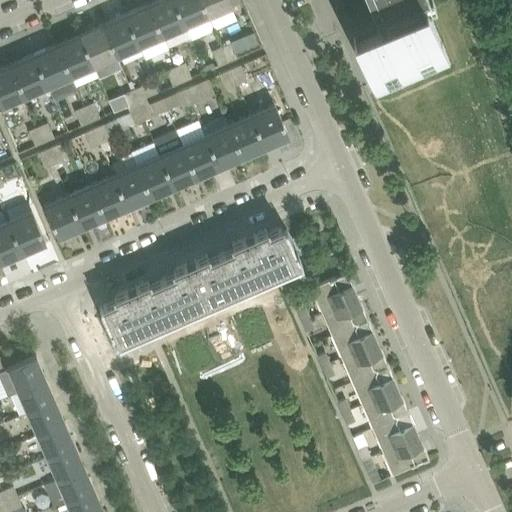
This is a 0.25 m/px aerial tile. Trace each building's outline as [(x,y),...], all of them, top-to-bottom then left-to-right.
[(186,25),(175,0),(152,0),(149,2),(163,35),(186,25)] [(209,15),(202,0),(175,0),(186,25),(209,15)] [(229,0),(202,0),(209,15),(232,5),(229,0)] [(376,0),(387,23),(353,38),(377,94),(451,62),(423,0),(376,0)] [(163,35),(149,2),(126,12),(140,46),(163,35)] [(140,46),(126,12),(103,22),(117,56),(140,46)] [(117,56),(103,22),(80,31),(95,66),(117,56)] [(95,66),(80,31),(56,41),(71,76),(95,66)] [(71,76),(56,41),(33,51),(48,86),(71,76)] [(233,42),(223,46),(229,60),(238,56),(233,42)] [(229,60),(223,46),(213,50),(219,64),(229,60)] [(48,86),(33,51),(10,61),(25,96),(48,86)] [(25,96),(10,61),(0,65),(0,100),(2,106),(25,96)] [(186,62),(176,66),(183,80),(192,76),(186,62)] [(241,63),(232,67),(238,81),(247,78),(241,63)] [(183,80),(176,66),(167,70),(174,84),(183,80)] [(238,81),(232,67),(223,71),(229,85),(238,81)] [(195,83),(186,88),(192,102),(202,98),(195,83)] [(142,85),(132,90),(138,104),(148,99),(142,85)] [(192,102),(186,88),(176,92),(183,106),(192,102)] [(138,104),(132,90),(123,94),(129,108),(138,104)] [(155,114),(148,99),(138,104),(145,118),(155,114)] [(94,102),(85,106),(91,120),(101,116),(94,102)] [(274,102),(252,112),(251,112),(266,146),(289,136),(274,102)] [(145,118),(138,104),(129,108),(135,122),(145,118)] [(91,120),(85,106),(75,110),(82,125),(91,120)] [(266,146),(251,112),(228,122),(243,156),(266,146)] [(48,122),(38,126),(45,140),(54,136),(48,122)] [(243,156),(228,122),(205,132),(220,166),(243,156)] [(104,124),(94,128),(101,142),(110,138),(104,124)] [(45,140),(38,126),(29,130),(36,144),(45,140)] [(101,142),(94,128),(85,132),(91,146),(101,142)] [(205,131),(204,131),(205,132),(182,142),(197,176),(220,166),(205,131)] [(197,176),(182,142),(159,152),(174,186),(197,176)] [(58,144),(48,148),(55,162),(64,158),(58,144)] [(55,162),(48,148),(39,152),(45,166),(49,165),(55,162)] [(174,186),(159,152),(136,162),(151,196),(174,186)] [(151,196),(136,162),(113,172),(128,206),(151,196)] [(128,206),(113,172),(91,182),(105,216),(128,206)] [(105,216),(91,182),(68,192),(82,226),(105,216)] [(82,226),(68,192),(45,202),(59,236),(82,226)] [(46,242),(31,207),(8,218),(23,252),(46,242)] [(0,261),(23,252),(8,218),(0,221),(0,261)] [(237,288),(297,262),(299,267),(300,267),(283,227),(282,227),(282,228),(222,253),(237,288)] [(178,314),(236,288),(237,288),(222,253),(163,279),(178,314)] [(358,294),(348,271),(311,287),(322,310),(358,294)] [(163,279),(128,294),(104,304),(103,304),(120,344),(121,344),(119,339),(178,314),(163,279)] [(369,318),(358,294),(322,310),(332,334),(369,318)] [(304,305),(296,308),(301,319),(309,316),(304,305)] [(314,327),(309,316),(301,319),(306,330),(314,327)] [(379,341),(369,318),(332,334),(342,357),(379,341)] [(389,364),(379,341),(342,357),(352,380),(389,364)] [(325,351),(316,355),(321,366),(330,362),(325,351)] [(46,377),(37,355),(9,367),(4,369),(0,370),(0,374),(8,393),(18,389),(46,377)] [(334,373),(330,362),(321,366),(326,377),(334,373)] [(399,388),(389,364),(352,380),(362,404),(399,388)] [(56,399),(46,377),(18,389),(28,411),(56,399)] [(409,411),(399,388),(362,404),(373,427),(409,411)] [(345,397),(337,401),(341,412),(350,408),(345,397)] [(66,421),(56,399),(28,411),(38,433),(66,421)] [(355,419),(350,408),(341,412),(346,423),(355,419)] [(419,434),(409,411),(373,427),(383,450),(419,434)] [(75,443),(66,421),(38,433),(45,450),(47,455),(75,443)] [(430,458),(419,434),(383,450),(393,474),(430,458)] [(85,465),(75,443),(47,455),(57,477),(85,465)] [(365,444),(357,447),(362,458),(370,455),(365,444)] [(375,466),(370,455),(362,458),(366,469),(375,466)] [(94,487),(85,465),(57,477),(66,499),(94,487)] [(0,493),(3,500),(18,493),(14,484),(0,490),(0,493)] [(96,511),(104,509),(94,487),(66,499),(71,511),(96,511)] [(23,503),(18,493),(3,500),(8,510),(23,503)]
